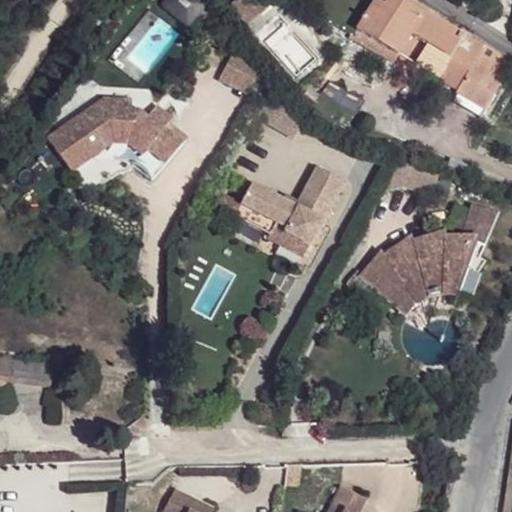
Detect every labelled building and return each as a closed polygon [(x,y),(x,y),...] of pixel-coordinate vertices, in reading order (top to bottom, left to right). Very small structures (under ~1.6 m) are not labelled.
[(204,7),(195,0),(167,0),(162,6),(187,27),(204,7)] [(248,0),(240,0),(235,5),(252,24),(278,0),(256,0),(252,4),(248,0)] [(378,5),(359,35),(401,60),(413,37),(450,60),(462,38),(396,0),(393,0),(387,10),(378,5)] [(401,60),(359,35),(355,42),(398,67),(401,60)] [(511,63),(511,58),(487,43),(457,93),(485,109),(511,63)] [(219,81),(247,95),(256,75),(229,61),(219,81)] [(306,116),(273,85),(257,119),(296,138),(306,116)] [(160,132),(143,118),(136,112),(127,113),(127,103),(99,101),(45,141),(87,197),(119,173),(132,166),(150,182),(184,139),(166,124),(160,132)] [(166,124),(149,110),(143,118),(160,132),(166,124)] [(408,164),(392,158),(377,189),(379,190),(400,184),(408,164)] [(436,176),(408,164),(400,184),(429,195),(436,176)] [(239,214),(233,226),(269,244),(266,248),(302,267),(342,190),(315,176),(294,217),(249,194),(239,214)] [(477,241),(489,209),(472,204),(460,237),(477,241)] [(233,226),(239,214),(221,205),(211,224),(229,233),(233,226)] [(477,241),(484,244),(499,212),(489,209),(477,241)] [(437,235),(420,239),(406,242),(405,243),(403,239),(380,251),(382,254),(362,274),(398,302),(410,292),(427,290),(428,293),(437,292),(437,289),(441,290),(456,294),(458,291),(466,270),(468,264),(477,241),(460,237),(444,235),(437,235)] [(477,241),(468,264),(479,270),(484,260),(478,257),(484,244),(477,241)] [(470,272),(466,270),(458,291),(462,292),(467,291),(471,289),(474,285),(474,280),(473,275),(470,272)] [(398,302),(362,274),(358,278),(394,307),(398,302)] [(0,377),(11,378),(13,362),(0,360),(0,377)] [(13,362),(11,378),(12,383),(53,386),(57,365),(13,362)] [(359,511),(366,498),(342,485),(328,511),(359,511)] [(216,511),(217,511),(177,496),(170,511),(216,511)]
